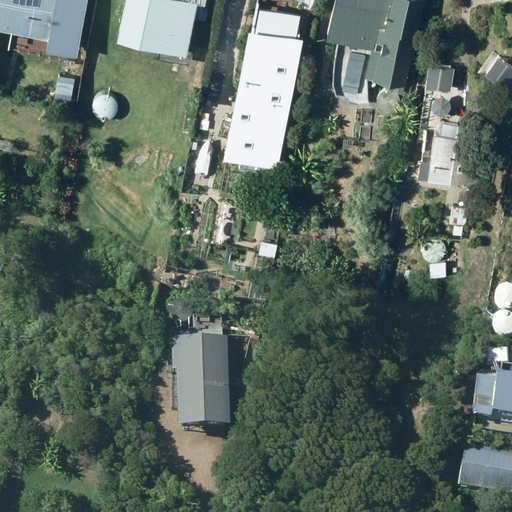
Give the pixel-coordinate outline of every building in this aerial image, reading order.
[(81,41),(87,0),(0,0),(0,17),(14,19),(10,41),(59,50),(61,38),(81,41)] [(123,0),(119,18),(189,35),(197,0),(123,0)] [(335,0),(331,21),(375,31),(367,62),(408,72),(424,0),(335,0)] [(233,46),(228,101),(277,105),(281,50),(233,46)] [(511,80),(511,66),(497,53),(484,68),(506,87),(511,80)] [(73,91),(76,70),(59,67),(56,87),(73,91)] [(436,122),(431,165),(478,170),(483,127),(461,125),(462,114),(443,112),(442,123),(436,122)] [(269,157),(267,176),(283,178),(284,159),(269,157)] [(451,215),(468,218),(471,205),(454,202),(451,215)] [(456,218),(454,227),(463,228),(465,219),(456,218)] [(231,421),(227,333),(171,336),(173,369),(178,369),(180,423),(231,421)] [(488,360),(508,360),(508,346),(489,347),(488,360)] [(477,372),(473,411),(511,414),(511,371),(498,370),(497,375),(477,372)] [(458,484),(511,491),(511,439),(505,439),(503,448),(464,442),(458,484)]
